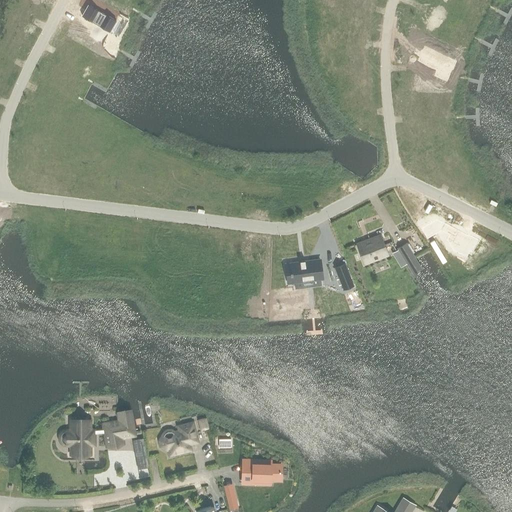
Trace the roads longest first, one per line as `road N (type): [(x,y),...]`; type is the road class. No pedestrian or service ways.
road 1 (residential): [(396,178),(337,209),(273,228),(0,195)]
road 2 (residential): [(223,474),(87,502),(2,502)]
road 3 (residential): [(63,0),(4,124),(0,181)]
road 4 (residential): [(396,178),(384,63),(393,0)]
road 5 (residential): [(511,235),(396,178)]
